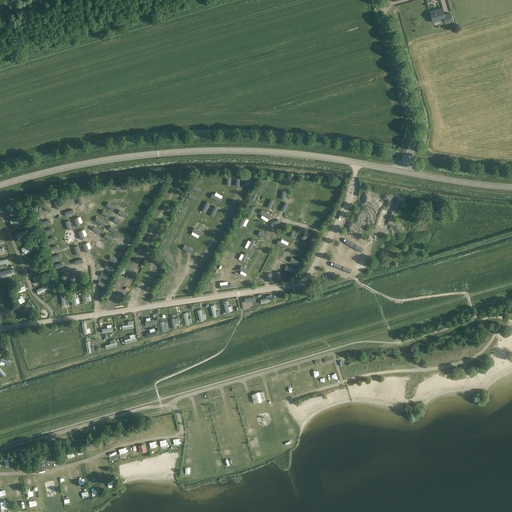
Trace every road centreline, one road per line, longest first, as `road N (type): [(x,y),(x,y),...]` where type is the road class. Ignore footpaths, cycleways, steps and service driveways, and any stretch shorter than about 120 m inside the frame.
road 1 (unclassified): [(0,185),(99,161),(202,150),(300,154),(405,171)]
road 2 (unclassified): [(405,171),(413,115),(377,0)]
